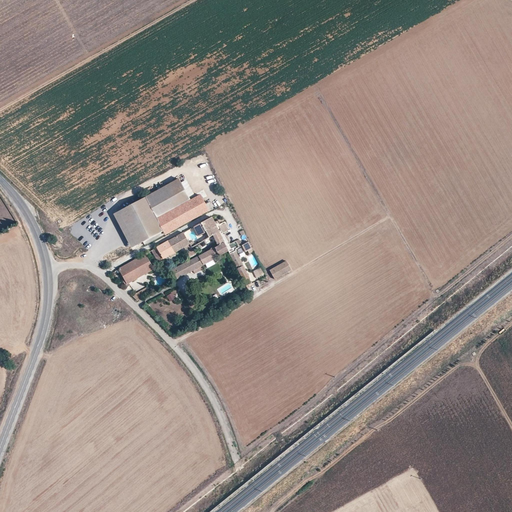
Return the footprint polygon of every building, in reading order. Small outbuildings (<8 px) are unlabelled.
[(118,213),(136,245),(142,241),(144,245),(209,210),(209,211),(213,209),(209,202),(206,203),(201,194),(191,200),(179,179),(118,213)] [(136,245),(118,213),(114,215),(131,247),(136,245)] [(220,224),(217,220),(214,223),(211,217),(201,223),(193,227),(199,236),(206,232),(209,238),(212,236),(219,232),(221,232),(222,234),(229,231),(224,222),(220,224)] [(227,242),(225,237),(227,236),(225,234),(229,232),(229,231),(222,234),(221,232),(219,232),(212,236),(217,243),(218,246),(215,248),(219,256),(233,248),(231,244),(229,241),(227,242)] [(183,233),(152,250),(158,262),(183,247),(189,244),(183,233)] [(249,242),(243,245),(246,251),(248,250),(253,248),(249,242)] [(189,244),(183,247),(189,258),(195,255),(189,244)] [(172,270),(177,279),(219,256),(215,248),(172,270)] [(244,282),(246,281),(249,286),(252,285),(235,252),(230,254),(237,269),(236,270),(244,282)] [(154,269),(145,254),(127,264),(136,279),(154,269)] [(270,270),(275,279),(292,270),(287,261),(270,270)] [(136,279),(127,264),(118,269),(127,284),(136,279)] [(265,274),(261,266),(252,270),(256,278),(265,274)] [(148,287),(132,295),(137,300),(151,293),(148,287)] [(167,295),(169,301),(175,299),(173,293),(167,295)]
